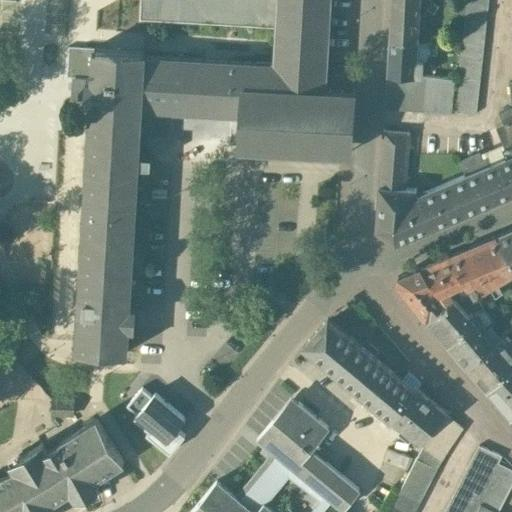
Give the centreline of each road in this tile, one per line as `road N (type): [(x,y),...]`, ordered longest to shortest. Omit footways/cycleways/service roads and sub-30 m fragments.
road 1 (residential): [(365,275),(330,296),(187,469),(137,511)]
road 2 (residential): [(371,0),(358,252),(365,275)]
road 3 (residential): [(365,275),(511,436)]
road 4 (residential): [(511,217),(365,275)]
